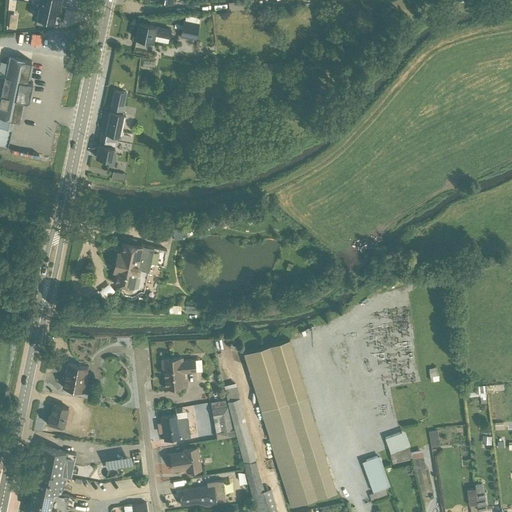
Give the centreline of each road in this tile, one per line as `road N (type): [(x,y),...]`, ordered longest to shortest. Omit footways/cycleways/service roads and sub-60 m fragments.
road 1 (track): [(65,197),(151,211),(260,190),(323,159),(437,44),(511,26)]
road 2 (track): [(45,306),(68,313),(284,313),(321,301),(350,269)]
road 3 (primary): [(65,197),(106,0)]
road 4 (primary): [(0,511),(39,322)]
road 5 (residential): [(142,364),(157,511)]
road 6 (primary): [(65,197),(41,276),(39,322)]
road 7 (primary): [(39,322),(65,197)]
road 8 (unknown): [(147,439),(98,449),(23,437)]
